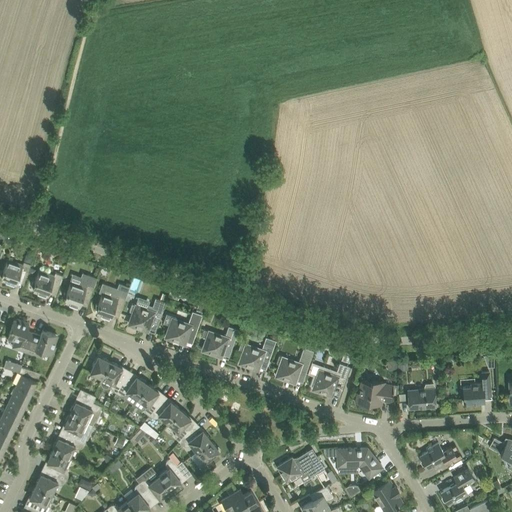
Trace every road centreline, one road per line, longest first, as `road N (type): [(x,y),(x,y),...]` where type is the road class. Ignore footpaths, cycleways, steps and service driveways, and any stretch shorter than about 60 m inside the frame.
road 1 (residential): [(137,344),(371,424)]
road 2 (track): [(32,225),(101,0)]
road 3 (residential): [(5,511),(23,473),(23,446),(80,325)]
road 4 (residential): [(137,344),(247,449)]
road 5 (residential): [(371,424),(511,420)]
road 6 (residential): [(247,449),(371,424)]
